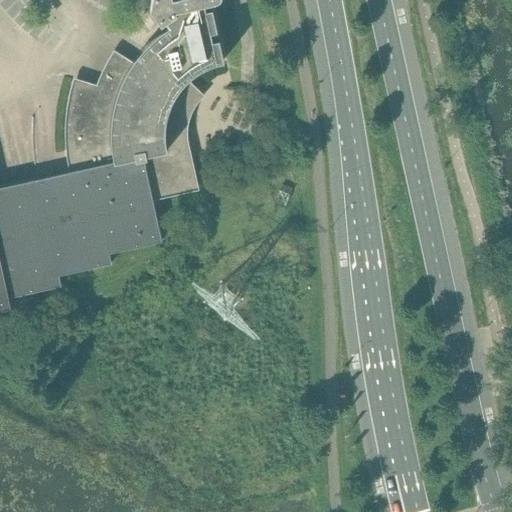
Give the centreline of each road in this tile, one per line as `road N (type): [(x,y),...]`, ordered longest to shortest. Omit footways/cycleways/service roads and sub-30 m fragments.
road 1 (secondary): [(497,511),(385,0)]
road 2 (secondary): [(328,0),(416,511)]
